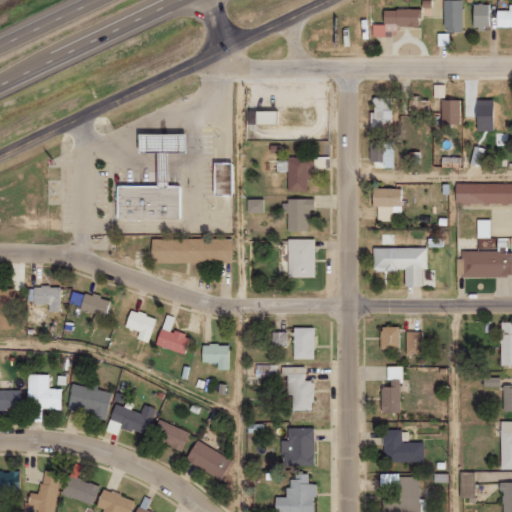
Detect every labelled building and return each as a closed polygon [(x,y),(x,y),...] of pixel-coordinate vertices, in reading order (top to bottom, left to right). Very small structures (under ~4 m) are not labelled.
[(441,0),(441,31),(460,31),(460,0),(441,0)] [(489,4),(470,3),(470,28),(489,28),(489,4)] [(494,28),(511,28),(511,4),(507,4),(506,10),(494,10),(494,28)] [(380,9),(380,24),(370,24),(370,37),(383,36),(383,32),(395,32),(394,26),(417,25),(417,8),(380,9)] [(369,129),(380,129),(380,122),(391,122),(390,96),(368,97),(369,129)] [(408,115),(429,115),(429,98),(407,98),(408,115)] [(439,124),(457,123),(457,99),(439,99),(439,124)] [(491,99),(474,99),(472,130),(489,130),(491,99)] [(277,110),(252,111),(253,124),(278,123),(277,110)] [(141,133),(141,150),(159,149),(159,183),(169,183),(169,149),(187,149),(187,133),(141,133)] [(468,164),(485,168),(489,149),(472,145),(468,164)] [(306,191),(306,167),(311,167),(311,157),(285,156),(285,190),(306,191)] [(458,168),(458,157),(439,156),(438,167),(458,168)] [(214,159),(214,194),(234,193),(233,159),(214,159)] [(118,182),(118,217),(181,216),(181,182),(169,183),(159,183),(118,182)] [(511,182),(452,182),(452,203),(511,203),(511,182)] [(375,206),(375,219),(389,219),(390,212),(398,212),(398,188),(369,188),(368,206),(375,206)] [(245,212),(262,213),(262,199),(245,198),(245,212)] [(308,199),(280,199),(280,213),(285,212),(286,231),(309,231),(308,199)] [(488,237),(488,219),(475,219),(475,237),(488,237)] [(151,236),(151,261),(166,261),(182,261),(197,261),(215,261),(232,260),(231,236),(214,236),(197,236),(182,236),(166,236),(151,236)] [(511,276),(511,236),(510,237),(510,251),(460,251),(461,277),(511,276)] [(313,239),(286,238),(286,277),(312,277),(313,239)] [(425,247),(371,248),(371,271),(402,270),(402,286),(420,285),(420,269),(425,269),(425,247)] [(58,287),(26,286),(26,303),(47,303),(47,310),(58,311),(58,287)] [(13,328),(12,287),(0,287),(0,326),(0,328),(13,328)] [(90,321),(101,323),(107,299),(71,290),(67,305),(93,312),(90,321)] [(122,327),(137,332),(135,339),(148,342),(155,317),(127,309),(122,327)] [(169,331),(172,317),(163,314),(155,346),(183,353),(187,335),(169,331)] [(497,365),(511,365),(511,321),(498,321),(497,365)] [(397,327),(378,326),(378,349),(396,349),(397,327)] [(312,358),(312,327),(292,327),(292,359),(312,358)] [(285,331),(270,332),(271,347),(286,346),(285,331)] [(402,353),(420,353),(421,332),(403,331),(402,353)] [(215,363),(215,369),(226,370),(227,345),(200,344),(199,362),(215,363)] [(290,410),(312,410),(311,381),(304,381),(304,366),(281,367),(281,375),(285,375),(286,395),(290,395),(290,410)] [(60,408),(60,388),(47,388),(48,374),(26,374),(26,408),(60,408)] [(387,387),(379,386),(378,412),(397,413),(397,379),(388,379),(387,387)] [(66,409),(105,417),(110,392),(97,389),(98,387),(72,382),(66,409)] [(500,411),(511,410),(511,386),(501,386),(500,411)] [(0,408),(20,409),(20,390),(0,389),(0,408)] [(139,412),(114,404),(109,419),(121,423),(119,428),(129,431),(130,428),(144,433),(153,408),(142,404),(139,412)] [(188,433),(157,418),(149,436),(180,450),(188,433)] [(498,469),(511,468),(511,420),(498,421),(498,469)] [(312,428),(285,427),(285,440),(279,440),(279,465),(311,465),(312,428)] [(421,462),(422,442),(406,442),(406,430),(382,429),(382,461),(421,462)] [(184,460),(219,479),(230,458),(195,440),(184,460)] [(23,470),(0,469),(0,489),(22,490),(23,470)] [(56,511),(63,472),(46,469),(42,493),(33,492),(31,507),(40,508),(38,511),(56,511)] [(472,497),(473,472),(459,472),(458,497),(472,497)] [(310,511),(311,497),(314,497),(314,484),(306,484),(306,473),(292,473),(292,479),(285,479),(285,496),(272,497),(272,511),(310,511)] [(102,483),(70,476),(66,495),(97,503),(102,483)] [(511,511),(511,481),(498,482),(498,511),(511,511)] [(132,511),(137,499),(105,489),(100,506),(105,508),(103,511),(132,511)]
